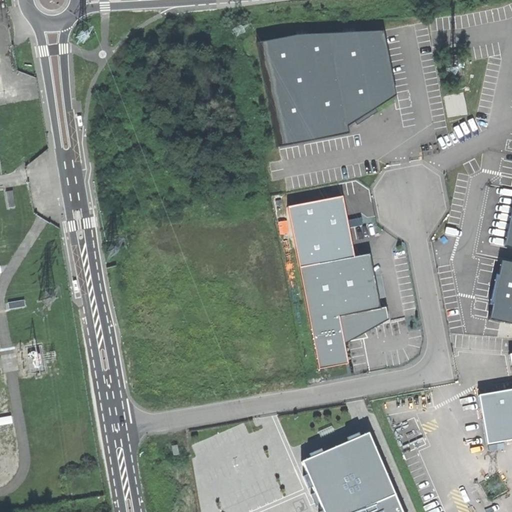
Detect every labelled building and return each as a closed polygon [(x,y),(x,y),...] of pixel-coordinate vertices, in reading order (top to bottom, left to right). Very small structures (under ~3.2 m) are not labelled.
[(259,43),(279,144),(348,131),(346,125),(395,93),(384,31),(296,37),(259,43)] [(9,191),(11,207),(18,206),(16,190),(9,191)] [(496,303),(493,317),(511,320),(511,211),(505,246),(511,247),(511,262),(504,261),(501,276),(498,276),(493,302),(496,303)] [(379,309),(369,255),(299,268),(318,369),(347,364),(343,345),(338,316),(379,309)] [(24,301),(8,303),(9,309),(25,307),(24,301)] [(379,309),(338,316),(343,345),(387,320),(385,307),(379,309)] [(511,390),(478,397),(487,446),(511,441),(511,390)] [(10,417),(0,418),(0,425),(11,424),(10,417)] [(337,445),(304,459),(319,495),(325,511),(403,511),(403,510),(396,493),(385,466),(371,432),(337,445)]
